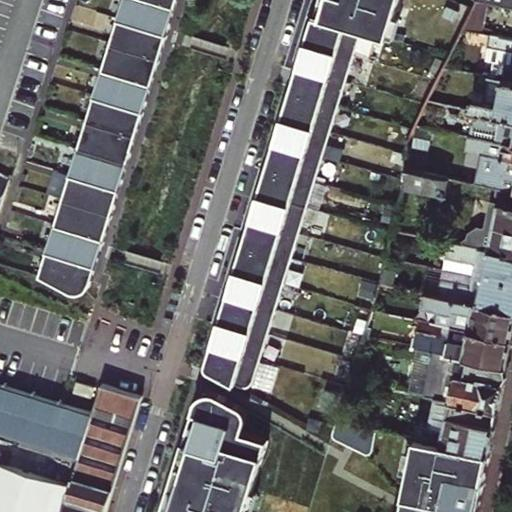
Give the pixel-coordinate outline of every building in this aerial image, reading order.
[(124,0),(122,7),(119,16),(163,29),(169,31),(177,5),(158,0),(124,0)] [(319,0),(211,359),(212,367),(216,370),(254,388),(364,26),(391,34),(400,0),(319,0)] [(490,34),(511,38),(511,7),(476,0),(463,28),(490,34)] [(163,29),(119,16),(111,42),(155,55),(161,57),(169,31),(163,29)] [(457,41),(488,48),(490,34),(463,28),(457,41)] [(496,78),(511,80),(511,38),(490,34),(488,48),(511,52),(511,63),(500,62),(496,78)] [(155,55),(111,42),(104,68),(147,81),(153,83),(161,57),(155,55)] [(500,62),(511,63),(511,52),(488,48),(485,59),(493,60),(490,76),(496,78),(500,62)] [(147,81),(104,68),(96,93),(145,108),(150,93),(153,83),(147,81)] [(474,110),(511,117),(511,80),(496,78),(490,76),(485,101),(473,99),(471,109),(474,110)] [(145,108),(96,93),(88,119),(138,134),(145,108)] [(497,141),(511,144),(511,117),(474,110),(472,124),(500,130),(497,141)] [(88,119),(80,145),(130,160),(138,134),(88,119)] [(469,136),(497,141),(500,130),(472,124),(469,136)] [(407,169),(419,172),(428,128),(416,125),(407,143),(407,169)] [(505,189),(511,190),(511,144),(497,141),(469,136),(466,150),(473,151),(467,181),(505,189)] [(80,145),(73,171),(122,186),(130,160),(80,145)] [(404,186),(446,195),(450,178),(419,172),(407,169),(404,186)] [(10,176),(0,171),(0,209),(10,176)] [(122,186),(73,171),(65,196),(114,211),(122,186)] [(492,250),(511,254),(511,190),(505,189),(500,212),(495,215),(494,221),(497,227),(492,250)] [(114,211),(65,196),(57,222),(106,237),(114,211)] [(106,237),(57,222),(49,248),(98,263),(106,237)] [(472,277),(511,284),(511,254),(492,250),(448,242),(445,257),(475,263),(472,277)] [(42,273),(70,288),(83,289),(89,285),(93,280),(98,263),(49,248),(42,273)] [(437,295),(511,310),(511,284),(472,277),(442,271),(437,295)] [(437,324),(511,338),(511,310),(437,295),(424,293),(422,307),(440,310),(437,324)] [(434,352),(508,367),(511,345),(511,338),(437,324),(432,323),(430,336),(411,333),(408,347),(416,348),(434,352)] [(407,392),(425,395),(434,352),(416,348),(407,392)] [(436,398),(499,410),(508,367),(434,352),(425,395),(436,398)] [(107,511),(144,392),(106,381),(96,413),(80,463),(73,485),(64,511),(107,511)] [(247,511),(271,437),(245,429),(250,412),(246,405),(212,382),(204,385),(164,511),(247,511)] [(0,427),(23,434),(35,438),(32,448),(57,455),(80,463),(96,413),(34,393),(0,383),(0,427)] [(94,394),(76,389),(73,399),(91,405),(94,394)] [(419,438),(490,452),(499,410),(436,398),(431,427),(421,425),(419,438)] [(379,449),(384,448),(390,432),(339,422),(336,434),(340,437),(379,449)] [(20,444),(32,448),(35,438),(23,434),(20,444)] [(419,438),(416,437),(401,511),(478,511),(490,452),(419,438)] [(50,478),(73,485),(80,463),(57,455),(50,478)] [(64,511),(73,485),(50,478),(4,464),(0,462),(0,511),(64,511)]
